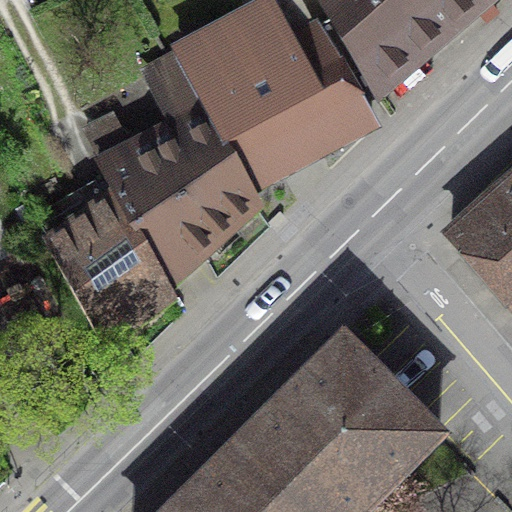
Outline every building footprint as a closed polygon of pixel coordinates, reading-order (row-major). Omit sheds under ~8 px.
[(295,0),(382,100),(498,0),(295,0)] [(280,8),(154,61),(236,180),(376,124),(280,8)] [(86,169),(109,203),(168,289),(265,223),(236,180),(154,61),(126,80),(155,123),(86,169)] [(511,182),(446,239),(511,315),(511,182)] [(109,203),(38,251),(97,337),(168,289),(109,203)] [(343,342),(170,511),(362,511),(438,437),(343,342)]
